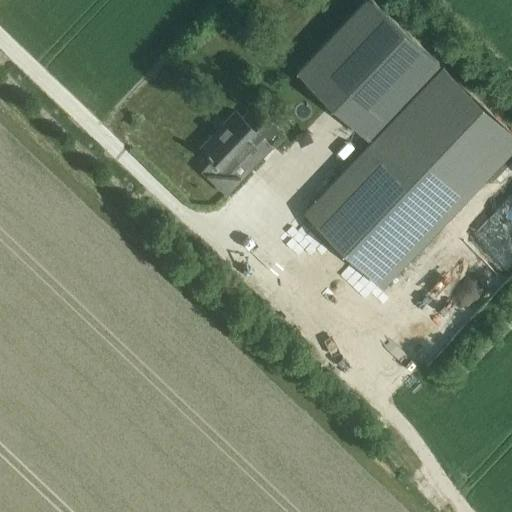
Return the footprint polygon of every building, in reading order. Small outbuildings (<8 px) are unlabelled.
[(366,0),(298,72),(368,139),(439,64),(371,0),(366,0)] [(382,286),(511,149),(511,133),(442,67),(304,212),(382,286)] [(201,148),(225,171),(258,136),(263,140),(275,128),(254,108),(242,120),(235,112),(201,148)] [(479,215),(459,223),(468,246),(489,238),(479,215)] [(422,280),(401,297),(408,307),(430,290),(422,280)] [(386,334),(399,359),(412,353),(399,327),(386,334)]
